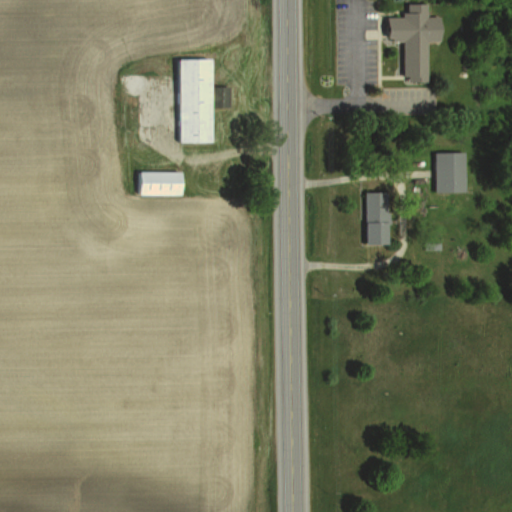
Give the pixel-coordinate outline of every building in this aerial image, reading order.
[(397,41),(398,83),(422,82),(421,42),(432,41),(431,17),(419,17),(419,4),(397,4),(398,17),(378,17),(379,41),(397,41)] [(179,59),(179,142),(216,142),(216,59),(179,59)] [(460,152),(428,152),(428,181),(460,181),(460,152)] [(187,171),(144,171),(144,195),(187,195),(187,171)] [(356,192),(356,245),(380,245),(380,192),(356,192)]
